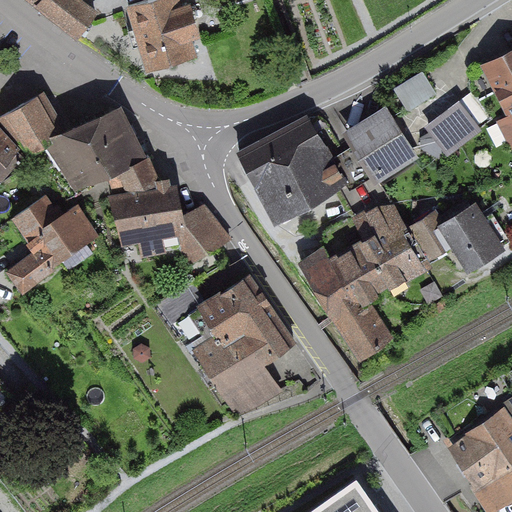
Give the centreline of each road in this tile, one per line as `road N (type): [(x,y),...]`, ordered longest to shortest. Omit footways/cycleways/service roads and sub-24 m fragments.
road 1 (residential): [(358,401),(228,212),(208,175),(203,135)]
road 2 (residential): [(203,135),(315,97),(477,0)]
road 3 (residential): [(203,135),(168,119),(5,0)]
road 4 (residential): [(358,401),(434,511)]
